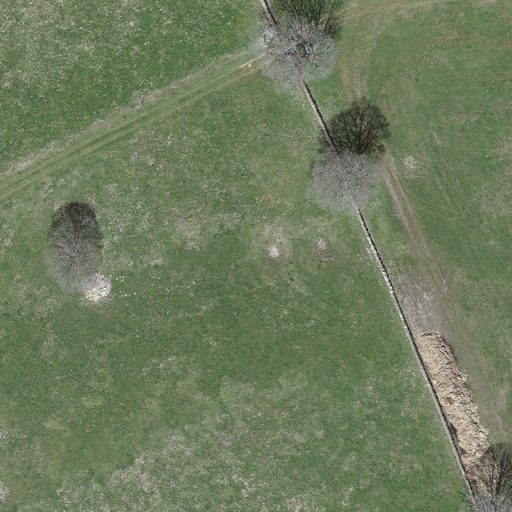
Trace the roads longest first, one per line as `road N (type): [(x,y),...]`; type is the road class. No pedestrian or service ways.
road 1 (track): [(272,53),(70,145),(0,187)]
road 2 (track): [(426,0),(338,22),(272,53)]
